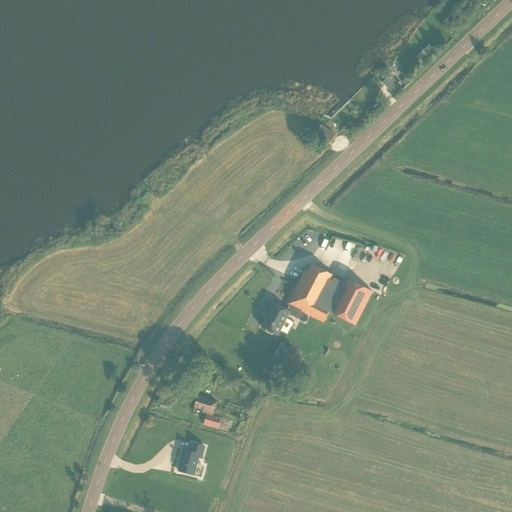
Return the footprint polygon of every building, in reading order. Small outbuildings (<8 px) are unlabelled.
[(420,56),(431,43),(427,39),(415,52),(420,56)] [(383,83),(391,90),(392,88),(397,93),(400,89),(395,85),(395,84),(388,77),(383,83)] [(336,135),(322,125),(314,135),(329,145),(336,135)] [(322,235),(318,246),(328,249),(331,238),(322,235)] [(349,253),(354,244),(349,242),(345,251),(349,253)] [(273,304),(261,327),(278,336),(288,314),(298,319),(302,312),(323,323),(329,312),(355,326),(372,292),(346,279),(343,284),(333,279),(334,276),(311,264),(307,272),(305,271),(287,304),(289,305),(287,311),(273,304)] [(392,295),(394,290),(382,286),(380,291),(392,295)] [(271,361),(291,373),(301,355),(281,343),(271,361)] [(212,416),(212,415),(216,403),(198,397),(195,407),(204,410),(203,412),(207,413),(204,425),(230,432),(232,421),(212,416)] [(200,468),(196,467),(199,457),(202,458),(205,447),(192,443),(190,451),(183,449),(180,459),(181,460),(178,471),(194,475),(197,476),(200,468)]
